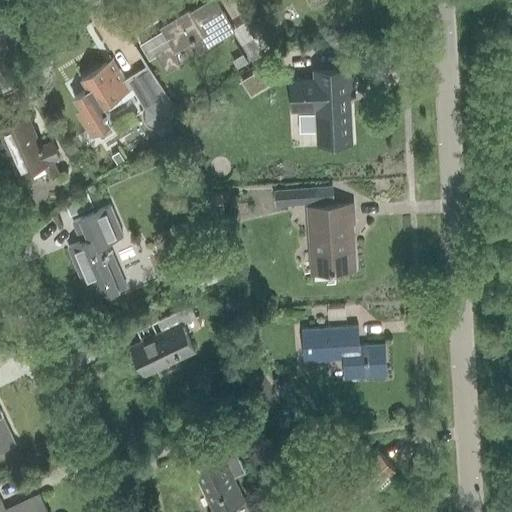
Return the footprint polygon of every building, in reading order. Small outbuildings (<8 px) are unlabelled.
[(162,31),(141,44),(150,59),(156,55),(166,72),(179,65),(176,52),(186,45),(192,41),(198,52),(233,31),(214,0),(208,0),(190,11),(189,9),(160,27),(162,31)] [(254,38),(243,45),(255,66),(266,59),(254,38)] [(286,73),(276,59),(252,74),(261,88),(286,73)] [(137,87),(143,97),(148,106),(147,110),(147,115),(149,115),(149,121),(162,128),(168,125),(169,127),(172,122),(173,117),(171,112),(169,108),(170,107),(172,110),(173,109),(166,97),(147,67),(125,80),(112,60),(81,79),(88,90),(76,97),(74,98),(81,110),(77,112),(92,137),(111,125),(101,108),(120,97),(137,87)] [(315,80),(292,81),(294,108),(317,107),(318,135),(351,134),(350,105),(353,105),(351,70),(315,72),(315,80)] [(46,165),(52,178),(61,174),(56,162),(60,160),(52,144),(45,148),(43,145),(41,146),(27,115),(0,127),(0,129),(21,176),(46,165)] [(308,188),(290,188),(291,204),(309,203),(308,188)] [(224,195),(208,195),(209,209),(224,209),(224,195)] [(90,198),(67,207),(71,216),(93,206),(90,198)] [(354,222),(353,203),(309,206),(314,272),(355,269),(352,222),(354,222)] [(108,253),(104,244),(124,236),(111,205),(73,221),(81,241),(68,246),(85,285),(91,301),(126,287),(120,271),(112,252),(108,253)] [(214,260),(204,264),(208,275),(219,271),(214,260)] [(208,275),(204,276),(207,284),(222,278),(219,271),(208,275)] [(179,312),(185,323),(197,317),(191,306),(179,312)] [(182,324),(131,348),(143,375),(195,351),(182,324)] [(359,324),(303,328),(304,360),(344,358),(345,377),(388,375),(386,343),(360,344),(359,324)] [(0,450),(16,443),(0,410),(0,450)] [(201,444),(207,456),(192,463),(215,511),(221,511),(243,502),(232,478),(245,472),(226,432),(201,444)] [(314,474),(303,511),(307,511),(348,511),(376,486),(381,491),(391,481),(386,476),(395,468),(381,452),(346,485),(314,474)] [(49,511),(40,494),(0,511),(49,511)]
